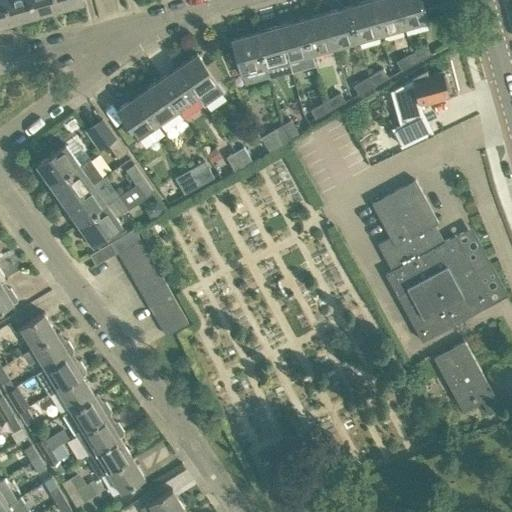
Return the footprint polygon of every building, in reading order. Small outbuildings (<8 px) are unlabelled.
[(0,0),(0,24),(9,22),(3,0),(0,0)] [(29,0),(3,0),(9,22),(33,15),(29,0)] [(54,0),(29,0),(33,15),(57,8),(54,0)] [(54,0),(57,8),(82,1),(81,0),(54,0)] [(370,0),(367,0),(347,6),(357,39),(380,32),(370,0)] [(403,26),(395,0),(370,0),(380,32),(403,26)] [(395,0),(403,26),(426,19),(420,0),(395,0)] [(347,6),(325,12),(334,45),(357,39),(347,6)] [(325,12),(302,19),(311,52),(334,45),(325,12)] [(302,19),(279,25),(289,59),(292,70),(315,64),(311,52),(302,19)] [(279,25),(256,32),(266,65),(289,59),(279,25)] [(266,65),(256,32),(233,39),(242,72),(266,65)] [(426,43),(411,52),(416,61),(431,53),(426,43)] [(416,61),(411,52),(396,60),(401,69),(416,61)] [(176,67),(196,96),(216,82),(196,54),(176,67)] [(196,96),(176,67),(156,81),(176,110),(196,96)] [(368,76),(373,85),(388,76),(383,67),(368,76)] [(401,83),(407,106),(448,95),(442,74),(401,83)] [(373,85),(368,76),(353,84),(358,93),(373,85)] [(156,81),(137,94),(157,123),(176,110),(156,81)] [(340,91),(325,100),(330,109),(345,101),(340,91)] [(157,123),(137,94),(117,108),(127,122),(116,128),(126,144),(157,123)] [(330,109),(325,100),(310,108),(315,117),(330,109)] [(291,118),(282,123),(290,139),(299,134),(291,118)] [(108,143),(116,137),(106,123),(98,129),(108,143)] [(290,139),(282,123),(273,128),(281,144),(290,139)] [(116,137),(108,143),(117,157),(126,151),(116,137)] [(80,164),(80,163),(66,143),(37,164),(51,184),(80,164)] [(244,146),(235,151),(244,166),(252,161),(244,146)] [(205,153),(211,162),(220,156),(214,147),(205,153)] [(244,166),(235,151),(226,155),(235,171),(244,166)] [(80,164),(51,184),(64,204),(94,183),(103,176),(89,157),(80,163),(80,164)] [(204,160),(189,168),(199,184),(214,176),(204,160)] [(135,183),(144,176),(134,162),(125,168),(135,183)] [(199,184),(189,168),(174,176),(184,193),(199,184)] [(154,191),(144,176),(135,183),(145,197),(154,191)] [(385,273),(422,340),(491,302),(455,235),(440,243),(430,225),(438,221),(415,179),(372,203),(390,236),(377,243),(378,244),(382,242),(396,267),(385,273)] [(94,183),(64,204),(78,223),(107,203),(94,183)] [(107,203),(78,223),(82,231),(80,232),(79,235),(85,243),(88,244),(90,242),(91,244),(121,223),(116,215),(128,207),(119,195),(107,203)] [(118,251),(140,239),(134,228),(112,241),(118,251)] [(140,239),(118,251),(124,262),(146,249),(140,239)] [(152,259),(146,249),(124,262),(130,272),(152,259)] [(473,266),(487,260),(483,249),(469,255),(473,266)] [(152,259),(130,272),(136,282),(158,270),(152,259)] [(164,280),(158,270),(136,282),(142,293),(164,280)] [(170,290),(164,280),(142,293),(148,303),(170,290)] [(0,309),(16,300),(17,296),(11,286),(7,285),(4,288),(0,281),(0,309)] [(176,301),(170,290),(148,303),(154,313),(176,301)] [(182,311),(176,301),(154,313),(160,324),(182,311)] [(188,322),(182,311),(160,324),(166,335),(188,322)] [(33,347),(55,333),(42,312),(20,326),(33,347)] [(55,333),(33,347),(22,353),(29,363),(39,358),(46,368),(68,354),(71,352),(72,348),(67,340),(63,339),(60,341),(55,333)] [(488,415),(501,407),(465,340),(434,357),(463,410),(481,401),(488,415)] [(68,354),(46,368),(37,374),(49,394),(58,389),(81,375),(84,373),(85,369),(80,360),(76,359),(72,362),(68,354)] [(2,365),(0,366),(0,381),(6,391),(14,386),(2,365)] [(81,375),(58,389),(71,409),(93,395),(81,375)] [(14,386),(6,391),(19,411),(27,407),(20,395),(14,386)] [(93,395),(71,409),(63,413),(76,434),(106,416),(109,414),(110,410),(105,401),(101,400),(98,403),(93,395)] [(0,422),(6,420),(14,415),(6,403),(0,406),(0,410),(0,411),(0,422)] [(34,418),(27,407),(19,411),(26,423),(34,418)] [(14,415),(6,420),(13,432),(21,426),(14,415)] [(110,423),(106,416),(76,434),(88,454),(96,449),(96,450),(118,436),(122,434),(123,430),(117,422),(114,421),(110,423)] [(44,452),(52,448),(44,436),(36,440),(44,452)] [(118,436),(96,450),(108,470),(131,456),(118,436)] [(30,460),(39,455),(31,443),(23,449),(30,460)] [(59,459),(52,448),(44,452),(51,464),(59,459)] [(39,455),(30,460),(38,472),(46,467),(39,455)] [(131,456),(108,470),(121,491),(144,477),(131,456)] [(69,494),(77,489),(69,476),(61,481),(69,494)] [(56,502),(64,497),(57,484),(49,489),(56,502)] [(153,511),(179,511),(184,509),(171,488),(148,503),(153,511)] [(84,500),(77,489),(69,494),(76,506),(84,500)] [(64,497),(56,502),(62,511),(65,511),(71,508),(64,497)] [(0,508),(0,511),(26,511),(23,506),(13,511),(12,511),(8,503),(0,508)]
